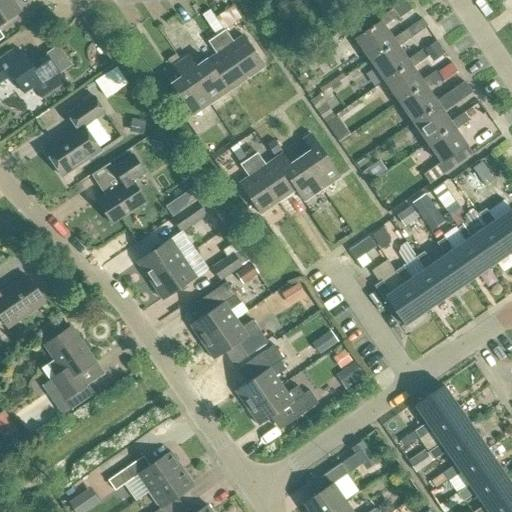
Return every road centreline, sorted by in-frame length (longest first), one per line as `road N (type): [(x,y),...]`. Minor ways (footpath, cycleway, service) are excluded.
road 1 (residential): [(254,490),(139,324),(0,179)]
road 2 (residential): [(254,490),(511,315)]
